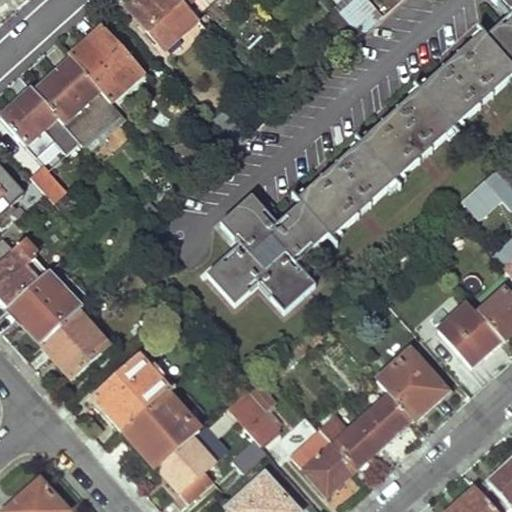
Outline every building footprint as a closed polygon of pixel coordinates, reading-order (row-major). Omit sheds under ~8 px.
[(177,0),(140,0),(128,11),(165,53),(198,24),(186,10),(177,0)] [(177,0),(186,10),(197,0),(177,0)] [(511,0),(489,0),(508,22),(485,43),(482,38),(296,206),(299,209),(277,229),(251,201),(219,228),(238,250),(206,279),(233,309),(258,288),(283,317),(315,289),(296,268),(327,241),(330,244),(511,82),(511,0)] [(360,0),(358,0),(339,17),(360,41),(381,22),(360,0)] [(339,17),(336,13),(323,24),(347,53),(360,41),(339,17)] [(70,59),(72,62),(101,95),(112,106),(145,76),(104,29),(70,59)] [(72,62),(35,95),(57,121),(64,128),(101,95),(72,62)] [(35,95),(33,93),(2,121),(25,148),(57,121),(35,95)] [(246,143),(222,115),(209,127),(233,155),(246,143)] [(511,164),(508,160),(496,171),(511,189),(511,164)] [(0,197),(15,184),(0,167),(0,197)] [(67,195),(44,170),(31,181),(53,207),(67,195)] [(471,210),(462,201),(451,211),(459,220),(471,210)] [(0,301),(9,312),(35,290),(15,269),(21,265),(4,245),(0,248),(0,301)] [(511,279),(511,261),(503,270),(511,279)] [(42,349),(80,316),(82,313),(49,277),(35,290),(9,312),(42,349)] [(511,284),(476,316),(501,344),(511,334),(511,284)] [(476,316),(467,307),(438,333),(472,370),(501,344),(476,316)] [(109,350),(80,316),(42,349),(72,383),(109,350)] [(295,350),(302,358),(331,333),(324,325),(295,350)] [(302,358),(295,350),(267,376),(273,384),(302,358)] [(377,384),(389,398),(411,421),(412,423),(445,393),(410,355),(377,384)] [(126,436),(168,400),(177,393),(147,359),(96,402),(126,436)] [(278,432),(245,396),(227,412),(256,444),(259,448),(278,432)] [(361,423),(383,447),(411,421),(389,398),(361,423)] [(197,439),(200,436),(168,400),(126,436),(160,473),(194,443),(197,439)] [(337,420),(320,435),(354,473),(383,447),(361,423),(350,433),(337,420)] [(215,442),(206,431),(200,436),(197,439),(207,450),(215,442)] [(320,435),(319,434),(290,459),(326,498),(354,473),(320,435)] [(160,473),(190,506),(213,486),(205,476),(215,467),(194,443),(160,473)] [(234,464),(244,475),(266,457),(259,448),(256,444),(234,464)] [(511,464),(489,484),(487,482),(476,491),(494,511),(507,511),(511,508),(511,464)] [(296,511),(266,478),(228,511),(296,511)] [(63,511),(40,486),(10,511),(63,511)] [(494,511),(476,491),(452,511),(494,511)]
